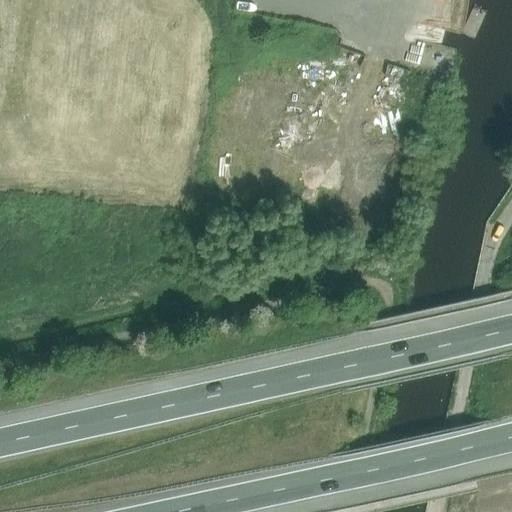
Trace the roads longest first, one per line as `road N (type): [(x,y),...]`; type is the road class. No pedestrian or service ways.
road 1 (motorway): [(511,329),(0,443)]
road 2 (motorway): [(176,511),(511,436)]
road 3 (unclassified): [(511,209),(480,292),(439,511)]
